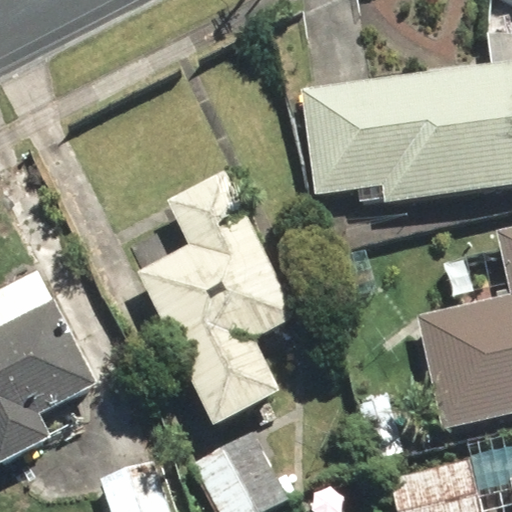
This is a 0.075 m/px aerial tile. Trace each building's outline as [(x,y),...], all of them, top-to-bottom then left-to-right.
[(511,72),(297,100),(311,208),(379,199),(381,215),(511,198),(511,72)] [(184,258),(131,284),(209,441),(277,408),(250,353),(292,333),(220,186),(162,214),(184,258)] [(506,308),(412,328),(437,442),(511,426),(511,237),(492,242),(506,308)] [(94,404),(34,282),(0,298),(0,477),(48,454),(37,432),(94,404)] [(282,511),(249,445),(191,474),(210,511),(282,511)] [(511,511),(511,456),(467,467),(468,469),(384,488),(389,511),(511,511)] [(162,511),(151,474),(96,490),(102,511),(162,511)]
